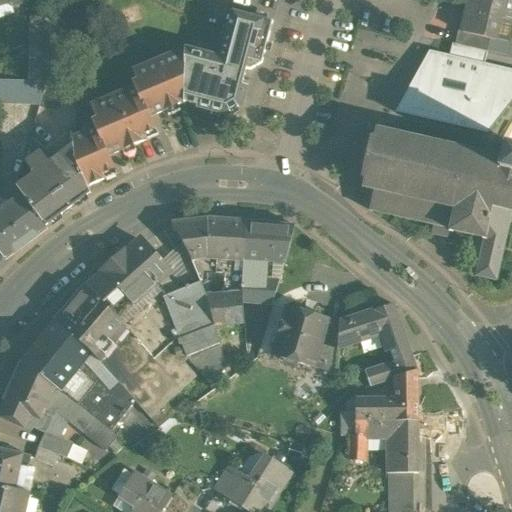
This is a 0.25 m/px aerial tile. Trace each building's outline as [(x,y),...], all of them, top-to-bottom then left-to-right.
[(511,0),(468,0),(461,31),(461,34),(489,40),(494,41),(499,20),(511,22),(511,0)] [(85,5),(67,4),(66,20),(85,20),(85,5)] [(262,64),(273,22),(234,13),(221,60),(184,51),(183,103),(226,114),(241,106),(249,72),(262,64)] [(54,18),(29,17),(28,81),(46,82),(53,81),(54,18)] [(489,40),(461,34),(461,31),(457,30),(454,45),(486,52),(489,40)] [(511,45),(489,40),(486,52),(511,58),(511,45)] [(486,52),(454,45),(451,56),(483,63),(486,52)] [(93,126),(82,131),(83,134),(72,139),(72,146),(73,146),(74,160),(86,187),(105,179),(102,174),(113,169),(108,156),(146,140),(144,135),(155,130),(150,117),(183,103),(184,51),(132,71),(136,81),(132,83),(134,87),(90,106),(96,120),(92,122),(93,126)] [(430,52),(395,114),(487,136),(511,101),(511,69),(483,63),(451,56),(430,52)] [(28,81),(0,80),(0,101),(40,103),(46,82),(28,81)] [(502,159),(375,129),(374,130),(374,138),(370,137),(360,179),(364,179),(362,189),(373,190),(368,211),(371,211),(393,216),(392,218),(396,218),(396,216),(413,220),(413,223),(416,223),(416,221),(430,224),(430,226),(432,226),(431,235),(447,238),(448,232),(475,239),(472,258),(479,259),(476,277),(495,280),(502,249),(510,251),(511,238),(511,234),(506,234),(511,212),(511,148),(504,147),(502,159)] [(49,164),(41,153),(25,165),(33,175),(16,188),(22,195),(45,226),(89,194),(86,187),(74,160),(73,146),(72,146),(49,164)] [(22,195),(0,211),(0,254),(2,258),(45,226),(22,195)] [(246,224),(208,221),(172,224),(190,252),(192,261),(211,260),(243,262),(246,224)] [(294,227),(246,224),(243,262),(242,279),(242,282),(259,283),(260,267),(255,266),(256,262),(285,264),(294,227)] [(141,243),(135,249),(133,248),(127,254),(124,251),(87,285),(126,329),(140,317),(152,306),(146,300),(152,295),(149,292),(169,273),(141,243)] [(242,279),(233,279),(232,294),(241,293),(242,282),(242,279)] [(259,283),(242,282),(241,293),(240,302),(272,305),(278,284),(259,283)] [(200,283),(189,287),(188,286),(185,287),(186,289),(178,292),(176,291),(173,295),(175,296),(163,299),(186,357),(219,344),(215,327),(211,311),(206,297),(200,283)] [(126,329),(87,285),(54,323),(88,351),(89,351),(99,363),(126,332),(126,329)] [(232,294),(206,297),(211,311),(215,327),(242,325),(240,302),(241,293),(232,294)] [(407,344),(395,311),(389,306),(350,319),(358,341),(382,332),(387,349),(407,344)] [(301,311),(301,313),(286,308),(277,338),(275,337),(273,343),(276,344),(272,356),(285,360),(287,363),(292,365),(296,363),(314,368),(320,347),(328,321),(312,316),(313,314),(301,311)] [(197,378),(140,317),(126,329),(126,332),(182,392),(197,378)] [(350,319),(338,323),(336,347),(351,343),(358,341),(350,319)] [(88,351),(54,323),(24,361),(56,388),(91,418),(96,413),(102,405),(88,393),(80,393),(65,381),(82,361),(88,351)] [(126,332),(99,363),(118,385),(151,421),(176,397),(182,392),(126,332)] [(351,343),(336,347),(336,349),(335,375),(335,377),(349,376),(351,343)] [(219,346),(197,353),(201,364),(221,358),(222,357),(219,346)] [(336,349),(320,347),(314,368),(335,375),(336,349)] [(411,356),(365,372),(367,378),(370,387),(394,380),(398,379),(398,378),(416,372),(411,356)] [(201,364),(200,365),(204,376),(224,369),(225,369),(221,358),(201,364)] [(56,388),(24,361),(4,405),(29,417),(41,422),(49,403),(56,388)] [(204,376),(203,376),(206,387),(228,380),(224,369),(204,376)] [(394,401),(354,401),(354,420),(354,421),(417,421),(416,372),(398,378),(398,379),(394,380),(394,401)] [(91,418),(56,388),(49,403),(64,416),(65,417),(84,431),(94,420),(91,418)] [(176,397),(151,421),(158,429),(185,406),(176,397)] [(64,416),(49,403),(41,422),(47,425),(44,434),(58,440),(65,425),(61,423),(64,416)] [(29,417),(4,405),(0,414),(0,420),(23,431),(26,425),(29,417)] [(354,420),(354,410),(345,410),(346,437),(349,438),(349,437),(349,436),(354,436),(354,421),(354,420)] [(104,419),(96,413),(91,418),(94,420),(100,424),(104,419)] [(41,422),(29,417),(26,425),(44,434),(47,425),(41,422)] [(100,424),(94,420),(84,431),(83,434),(106,453),(117,438),(100,424)] [(417,421),(354,421),(354,436),(365,436),(386,436),(388,474),(389,474),(413,474),(417,474),(417,421)] [(58,440),(44,434),(38,448),(58,456),(65,459),(71,446),(58,440)] [(366,462),(365,436),(354,436),(349,436),(349,437),(349,438),(349,463),(366,462)] [(26,457),(11,453),(12,449),(1,446),(0,451),(0,450),(0,486),(14,490),(19,466),(24,467),(26,457)] [(58,456),(38,448),(33,458),(53,467),(58,456)] [(264,511),(289,473),(270,461),(255,485),(243,478),(230,500),(245,510),(247,511),(264,511)] [(243,478),(228,468),(214,490),(230,500),(243,478)] [(412,511),(413,474),(389,474),(388,511),(412,511)] [(162,511),(170,499),(132,475),(121,492),(136,502),(136,503),(137,504),(131,511),(162,511)] [(14,490),(0,486),(0,511),(26,511),(30,493),(14,490)]
